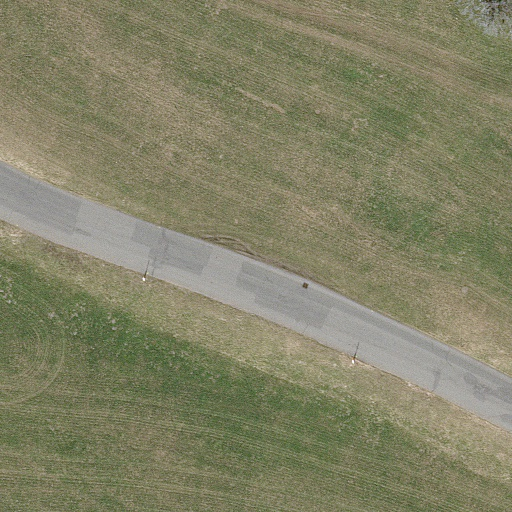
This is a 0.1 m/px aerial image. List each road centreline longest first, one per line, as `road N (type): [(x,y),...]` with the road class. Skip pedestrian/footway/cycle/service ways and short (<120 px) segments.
road 1 (tertiary): [(511,408),(246,285),(0,192)]
road 2 (track): [(511,80),(253,0)]
